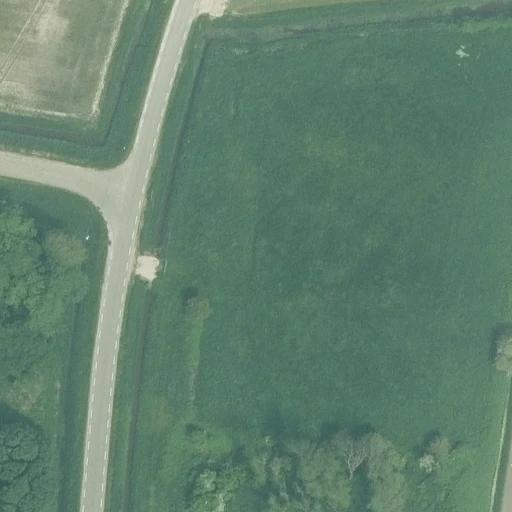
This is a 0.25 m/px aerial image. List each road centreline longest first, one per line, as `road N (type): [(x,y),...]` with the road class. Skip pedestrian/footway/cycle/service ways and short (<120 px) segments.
road 1 (tertiary): [(97,511),(126,190)]
road 2 (tertiary): [(126,190),(186,0)]
road 3 (unclassified): [(126,190),(0,168)]
